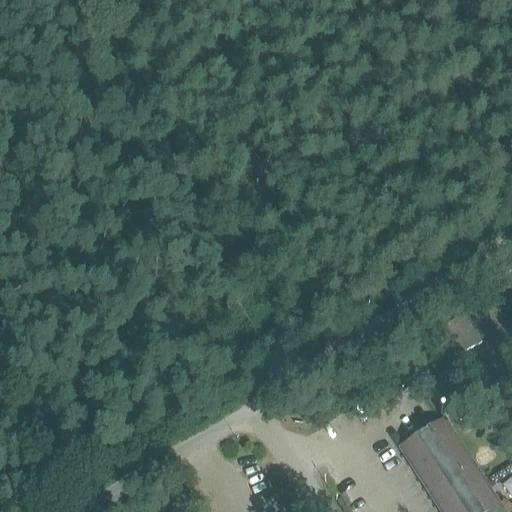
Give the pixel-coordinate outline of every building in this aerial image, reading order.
[(511,288),(507,280),(498,285),(503,294),(511,288)] [(477,313),(470,303),(462,308),(469,318),(477,313)] [(454,362),(482,345),(466,317),(437,334),(454,362)] [(402,451),(420,479),(441,511),(498,511),(497,509),(499,507),(499,506),(496,508),(443,425),(445,423),(445,422),(399,452),(400,453),(402,451)] [(504,503),(511,499),(511,476),(494,485),(504,503)]
